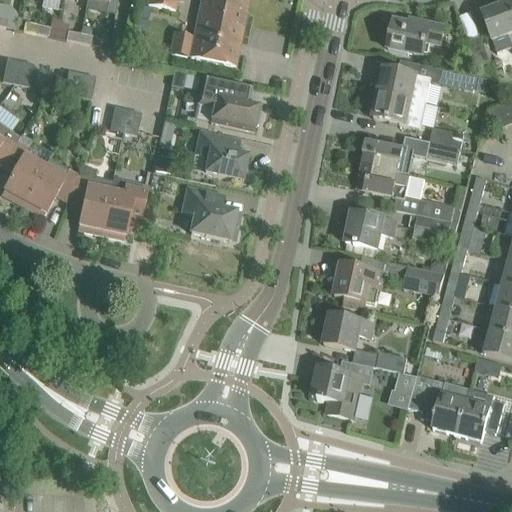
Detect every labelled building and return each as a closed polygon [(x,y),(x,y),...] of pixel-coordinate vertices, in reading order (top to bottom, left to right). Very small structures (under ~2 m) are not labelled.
[(87,0),(87,1),(107,5),(105,15),(115,17),(118,0),(87,0)] [(177,0),(149,0),(148,8),(175,13),(177,0)] [(248,0),(201,0),(194,40),(192,40),(192,39),(173,35),(169,54),(189,57),(191,57),(190,60),(235,69),(248,0)] [(482,16),(489,35),(492,43),(507,37),(511,50),(511,8),(511,5),(482,16)] [(422,30),(394,23),(388,51),(423,59),(426,44),(440,47),(443,31),(423,26),(422,30)] [(35,36),(37,28),(25,25),(23,34),(35,36)] [(37,28),(35,36),(48,39),(49,30),(37,28)] [(65,43),(78,45),(80,36),(67,34),(65,43)] [(90,47),(92,38),(80,36),(78,45),(90,47)] [(492,70),(480,38),(467,43),(480,80),(489,83),(494,84),(490,71),(492,70)] [(15,88),(20,64),(7,62),(2,85),(15,88)] [(29,90),(34,67),(20,64),(15,88),(29,90)] [(383,72),(378,96),(425,107),(428,93),(430,81),(410,77),(410,78),(383,72)] [(480,80),(446,73),(443,87),(474,94),(474,93),(486,96),(489,83),(480,80)] [(77,100),(82,77),(68,74),(63,97),(77,100)] [(91,103),(95,79),(82,77),(77,100),(91,103)] [(217,82),(203,79),(197,107),(213,110),(210,125),(253,135),(259,107),(247,105),(251,89),(217,82)] [(425,107),(378,96),(372,121),(399,127),(398,128),(420,133),(423,120),(425,107)] [(511,113),(509,104),(498,108),(506,129),(511,127),(511,113)] [(435,129),(439,109),(428,106),(424,126),(435,129)] [(498,108),(489,112),(488,116),(495,134),(506,129),(498,108)] [(122,136),(128,113),(114,110),(109,133),(122,136)] [(122,136),(136,139),(141,116),(128,113),(122,136)] [(0,159),(5,163),(17,145),(20,139),(0,124),(0,159)] [(464,138),(432,130),(429,146),(461,152),(464,138)] [(199,134),(193,158),(194,158),(206,161),(203,176),(223,181),(242,185),(243,181),(246,179),(247,171),(246,169),(248,158),(237,156),(240,143),(221,139),(199,134)] [(367,144),(362,169),(409,179),(412,169),(415,158),(426,161),(429,146),(405,140),(402,152),(367,144)] [(17,170),(2,197),(22,208),(43,171),(23,160),(28,151),(17,145),(5,163),(17,170)] [(461,152),(429,146),(426,161),(457,168),(461,152)] [(157,158),(154,173),(170,176),(173,161),(157,158)] [(78,178),(70,199),(84,202),(82,210),(77,232),(101,237),(110,195),(112,184),(101,182),(95,181),(97,172),(82,169),(78,178)] [(457,228),(467,192),(465,191),(462,190),(457,210),(406,199),(408,193),(407,192),(409,179),(370,171),(362,169),(357,194),(396,202),(394,213),(418,218),(418,219),(457,228)] [(43,220),(58,193),(70,199),(78,178),(68,173),(63,182),(43,171),(22,208),(43,220)] [(480,206),(487,183),(487,182),(477,179),(470,203),(480,206)] [(110,195),(101,237),(124,242),(126,232),(133,233),(136,220),(140,221),(144,201),(147,188),(126,184),(113,181),(112,184),(110,195)] [(211,209),(214,197),(187,192),(184,209),(195,212),(190,236),(235,245),(241,215),(211,209)] [(470,203),(464,226),(474,229),(480,206),(470,203)] [(346,246),(365,250),(377,253),(380,238),(393,241),(396,226),(352,217),(346,246)] [(457,228),(418,219),(417,220),(412,219),(410,230),(415,231),(413,241),(446,249),(444,261),(448,262),(457,228)] [(458,250),(468,253),(480,256),(482,247),(470,244),(474,229),(464,226),(458,250)] [(458,250),(452,273),(462,275),(468,253),(458,250)] [(511,288),(511,263),(509,263),(503,286),(511,288)] [(385,277),(384,282),(403,286),(410,287),(414,271),(388,266),(385,277)] [(363,315),(365,307),(375,309),(378,292),(382,293),(384,283),(385,277),(341,267),(334,299),(346,301),(344,311),(363,315)] [(452,273),(445,296),(456,298),(462,275),(452,273)] [(511,288),(503,286),(496,309),(511,313),(511,288)] [(445,296),(439,319),(449,322),(456,298),(445,296)] [(511,338),(511,313),(496,309),(490,333),(511,338)] [(330,318),(324,347),(357,355),(360,339),(371,342),(374,328),(330,318)] [(439,319),(433,343),(443,346),(449,322),(439,319)] [(511,364),(511,338),(490,333),(484,357),(511,364)] [(399,376),(404,377),(407,361),(380,355),(377,371),(399,376)] [(312,400),(324,403),(331,404),(328,417),(353,423),(362,380),(319,371),(316,384),(313,384),(310,397),(313,397),(312,400)] [(396,387),(394,395),(411,400),(415,386),(417,380),(404,377),(399,376),(396,387)] [(408,411),(423,415),(421,421),(434,425),(432,432),(457,439),(469,393),(434,383),(432,390),(415,386),(411,400),(408,411)] [(469,393),(457,439),(481,445),(485,434),(496,437),(505,406),(483,400),(484,396),(469,393)]
